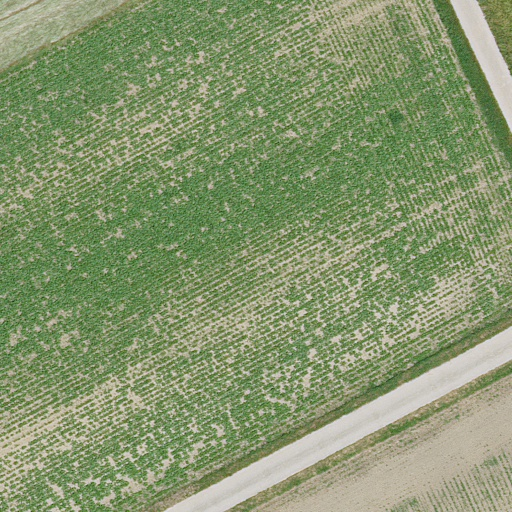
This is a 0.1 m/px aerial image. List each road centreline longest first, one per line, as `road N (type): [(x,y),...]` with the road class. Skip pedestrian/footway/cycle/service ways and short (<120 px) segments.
road 1 (track): [(511,341),(194,511)]
road 2 (track): [(511,124),(455,0)]
